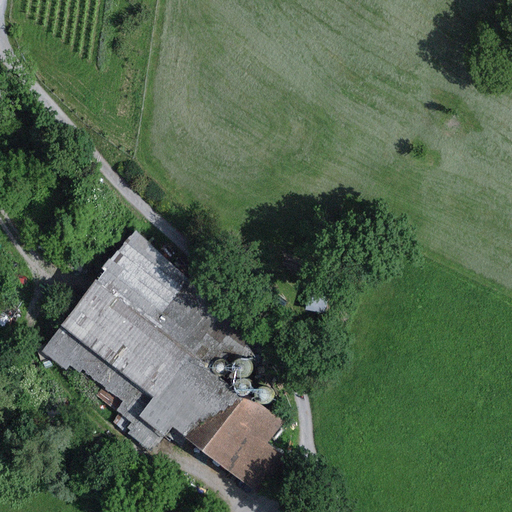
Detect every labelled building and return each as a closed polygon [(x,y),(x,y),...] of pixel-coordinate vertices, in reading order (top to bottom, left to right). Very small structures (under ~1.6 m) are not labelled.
[(238,322),(138,233),(46,350),(76,374),(128,410),(115,424),(154,451),(167,435),(182,448),(190,438),(235,384),(214,367),(221,356),(254,351),(238,322)] [(223,373),(225,375),(227,376),(230,376),(233,375),(235,374),(237,371),(238,369),(238,366),(237,363),(235,361),(233,360),(230,359),(227,359),(225,360),(223,362),(221,365),(221,368),(221,370),(223,373)] [(242,373),(244,375),(246,376),(249,376),(252,375),(254,374),(256,372),(257,369),(257,366),(256,364),(254,361),(252,360),(249,359),(246,359),(244,361),(241,362),(240,365),(240,368),(240,371),(242,373)] [(247,393),(250,395),(253,396),(256,395),(259,394),(261,392),(262,389),(263,386),(263,383),(261,380),(259,378),(256,377),(252,377),(250,378),(247,379),(245,382),(244,385),(244,388),(245,391),(247,393)] [(235,384),(190,438),(261,495),(288,460),(270,446),(286,425),(235,384)] [(264,403),(267,405),(270,405),(273,405),(276,404),(278,402),(280,399),(280,396),(280,393),(278,390),(276,388),(273,387),(270,387),(267,387),(264,389),(262,392),(261,395),(261,398),(262,401),(264,403)]
